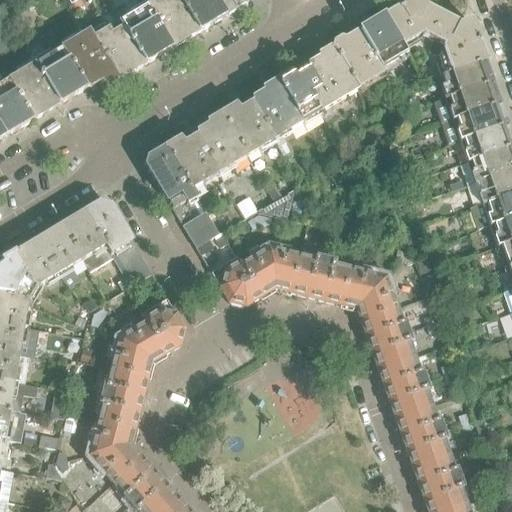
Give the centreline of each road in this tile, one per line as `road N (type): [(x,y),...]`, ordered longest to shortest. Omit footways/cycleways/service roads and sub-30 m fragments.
road 1 (residential): [(407,511),(343,332),(276,317),(223,345)]
road 2 (residential): [(103,137),(296,17)]
road 3 (residential): [(223,345),(167,382),(149,446),(209,511)]
road 4 (residential): [(223,345),(117,162)]
road 5 (residential): [(0,234),(117,162)]
